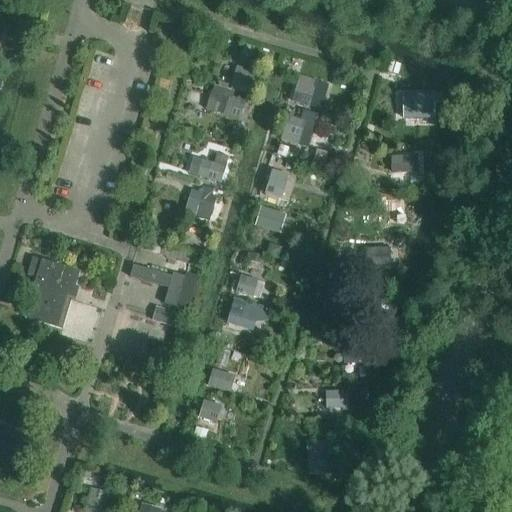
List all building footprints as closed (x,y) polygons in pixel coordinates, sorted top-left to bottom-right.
[(249,90),(254,73),(237,69),(232,85),(249,90)] [(311,110),(315,93),(299,89),(294,105),(311,110)] [(241,121),(246,105),(220,97),(215,114),(241,121)] [(436,121),(436,102),(410,102),(410,121),(436,121)] [(299,147),(306,123),(289,118),(282,142),(299,147)] [(202,163),(197,178),(220,185),(225,168),(224,168),(227,159),(217,157),(214,167),(202,163)] [(420,175),(419,157),(392,159),(393,176),(420,175)] [(283,201),(290,177),(273,172),(266,196),(283,201)] [(210,224),(217,199),(200,194),(193,219),(210,224)] [(407,226),(407,212),(416,212),(416,202),(406,202),(406,200),(388,200),(388,226),(407,226)] [(282,235),(287,217),(262,210),(257,227),(282,235)] [(392,267),(391,249),(365,250),(366,268),(392,267)] [(74,290),(78,277),(40,266),(23,324),(60,335),(69,305),(65,303),(69,289),(74,290)] [(170,291),(173,280),(135,269),(131,280),(170,291)] [(189,313),(198,283),(174,276),(173,280),(170,291),(166,306),(189,313)] [(253,300),(258,284),(242,279),(237,295),(253,300)] [(377,317),(376,301),(360,301),(360,318),(377,317)] [(177,330),(182,316),(157,309),(152,323),(177,330)] [(244,331),(249,315),(233,310),(228,326),(244,331)] [(363,366),(363,357),(345,357),(345,366),(363,366)] [(231,396),(235,378),(214,373),(210,389),(231,396)] [(349,412),(349,393),(327,394),(328,413),(349,412)] [(217,425),(222,407),(206,402),(200,420),(217,425)] [(335,460),(334,443),(308,443),(308,461),(335,460)] [(101,511),(102,511),(107,496),(92,492),(87,508),(101,511)]
